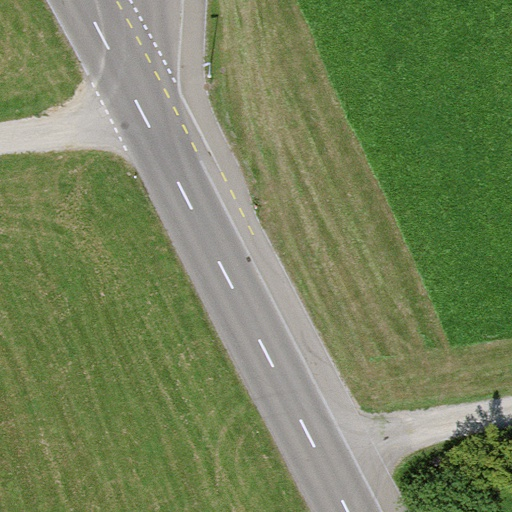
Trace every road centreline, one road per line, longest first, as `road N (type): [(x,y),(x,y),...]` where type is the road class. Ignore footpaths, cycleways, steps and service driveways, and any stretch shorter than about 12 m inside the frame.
road 1 (tertiary): [(346,511),(90,14)]
road 2 (track): [(511,422),(317,457)]
road 3 (track): [(0,141),(146,123)]
